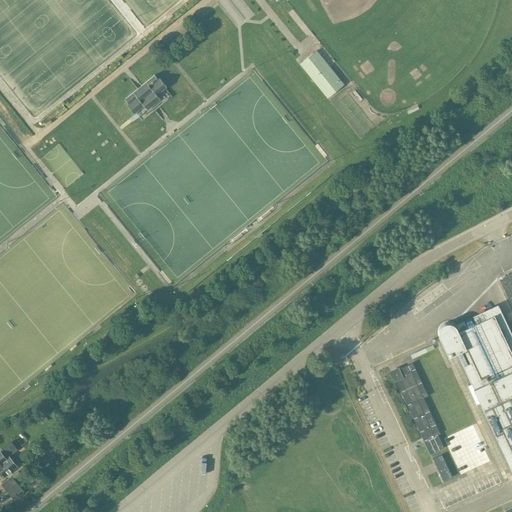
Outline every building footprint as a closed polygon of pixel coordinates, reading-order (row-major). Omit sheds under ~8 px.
[(299,64),(326,98),(344,84),(316,50),(299,64)] [(139,117),(142,121),(154,111),(156,109),(172,97),(165,88),(167,87),(159,78),(158,79),(155,75),(140,87),(125,99),(128,104),(127,105),(134,114),(135,112),(138,115),(139,117)] [(106,150),(123,136),(103,111),(86,126),(106,150)] [(511,272),(500,279),(511,304),(511,272)] [(438,334),(439,336),(448,356),(456,352),(511,471),(511,354),(494,314),(458,331),(456,327),(456,326),(455,325),(454,325),(454,324),(453,323),(451,323),(450,322),(448,322),(447,322),(446,322),(445,322),(444,323),(442,323),(441,324),(441,325),(440,325),(440,326),(439,327),(439,328),(438,329),(438,330),(438,331),(438,333),(438,334)] [(394,382),(396,381),(430,454),(444,448),(438,434),(440,433),(424,398),(428,396),(412,363),(399,369),(399,367),(389,371),(394,382)] [(0,452),(0,471),(3,475),(16,465),(9,457),(6,459),(0,452)] [(442,455),(432,459),(442,481),(452,477),(442,455)] [(17,484),(7,492),(11,497),(21,489),(17,484)]
